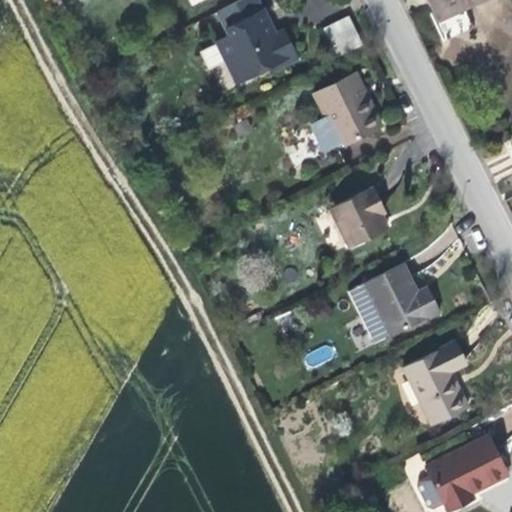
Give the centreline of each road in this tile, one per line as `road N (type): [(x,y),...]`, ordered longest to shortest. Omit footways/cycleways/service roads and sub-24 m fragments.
road 1 (track): [(287,511),(16,0)]
road 2 (residential): [(380,0),(511,262)]
